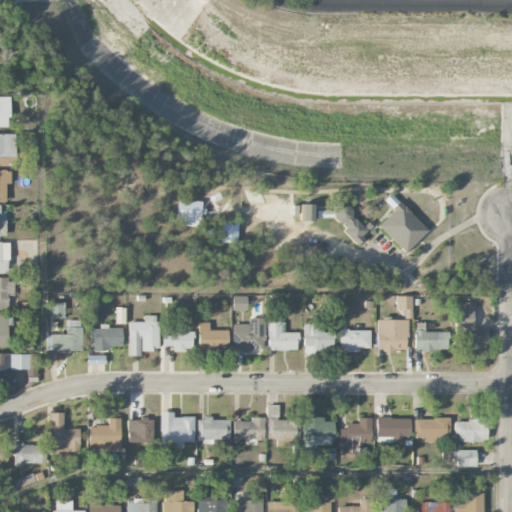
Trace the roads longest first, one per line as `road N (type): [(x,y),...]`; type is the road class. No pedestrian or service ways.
road 1 (residential): [(511,385),(120,386),(64,392),(0,414)]
road 2 (residential): [(510,511),(510,205)]
road 3 (residential): [(511,8),(280,0)]
